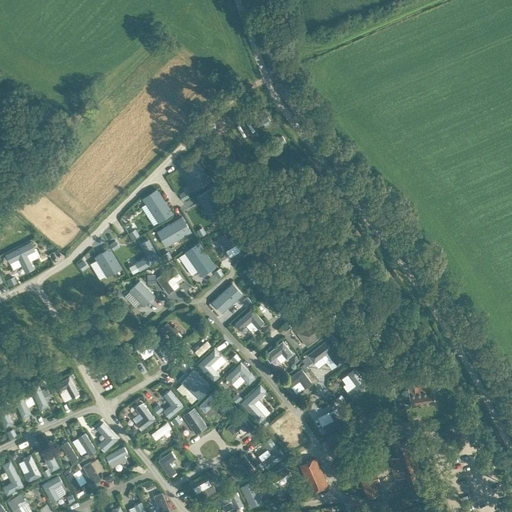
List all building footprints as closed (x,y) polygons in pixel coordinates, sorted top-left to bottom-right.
[(225,234),(218,239),(225,250),(231,246),(237,243),(240,248),(241,250),(248,246),(239,232),(228,239),(225,234)] [(198,240),(184,250),(200,274),(215,264),(198,240)] [(256,268),(267,282),(274,277),(263,263),(256,268)] [(157,278),(168,293),(174,289),(167,279),(178,271),(173,265),(157,278)] [(129,291),(144,306),(155,295),(140,280),(129,291)] [(266,298),(276,312),(295,297),(284,284),(266,298)] [(234,323),(240,330),(251,320),(257,327),(264,322),(252,308),(234,323)] [(297,332),(307,346),(327,332),(316,317),(297,332)] [(162,327),(175,340),(181,334),(177,331),(179,329),(175,325),(173,327),(167,321),(162,327)] [(330,338),(309,355),(314,363),(328,352),(338,365),(346,359),(330,338)] [(265,355),(270,362),(282,352),(287,359),(294,353),(283,340),(265,355)] [(107,360),(117,377),(125,372),(115,356),(107,360)] [(255,377),(241,362),(226,377),(232,383),(241,374),(249,383),(255,377)] [(283,382),(288,389),(300,380),(305,388),(312,383),(304,372),(308,369),(304,363),(300,366),(301,368),(283,382)] [(357,385),(348,392),(353,399),(369,387),(355,368),(348,374),(357,385)] [(432,383),(419,385),(417,375),(408,377),(409,387),(408,387),(408,388),(404,389),(402,390),(401,393),(402,396),(403,398),(406,398),(409,398),(411,405),(435,401),(432,383)] [(66,387),(72,398),(79,394),(69,376),(56,384),(60,391),(66,387)] [(41,408),(49,405),(39,385),(32,388),(41,408)] [(223,412),(230,405),(216,390),(201,405),(206,411),(215,403),(223,412)] [(22,393),(14,397),(23,416),(31,413),(22,393)] [(0,402),(0,415),(6,426),(14,421),(7,409),(12,406),(8,398),(0,402)] [(136,422),(141,429),(155,419),(143,402),(136,407),(143,417),(136,422)] [(257,415),(262,421),(279,408),(274,402),(257,415)] [(183,415),(196,433),(207,426),(194,407),(183,415)] [(323,425),(326,432),(345,423),(338,409),(330,413),(333,420),(323,425)] [(244,425),(249,431),(255,425),(245,413),(228,427),(233,433),(244,425)] [(97,435),(108,448),(117,440),(106,427),(97,435)] [(282,443),(286,448),(304,435),(300,429),(289,437),(287,435),(283,438),(285,441),(282,443)] [(78,437),(89,454),(96,449),(85,432),(78,437)] [(414,456),(408,439),(406,440),(404,434),(397,436),(399,442),(393,443),(396,455),(389,457),(396,477),(401,476),(408,497),(426,492),(415,456),(414,456)] [(338,435),(335,436),(327,441),(333,452),(344,446),(338,435)] [(262,461),(267,468),(284,455),(270,436),(264,441),(272,453),(262,461)] [(60,444),(72,462),(78,457),(67,440),(60,444)] [(110,462),(113,466),(127,459),(125,454),(128,452),(124,446),(106,455),(109,462),(110,462)] [(60,467),(49,447),(41,451),(52,471),(60,467)] [(158,459),(170,476),(176,472),(170,462),(176,457),(171,451),(158,459)] [(24,473),(28,481),(42,475),(31,454),(23,458),(29,470),(24,473)] [(249,475),(256,470),(245,454),(238,458),(249,475)] [(327,485),(315,457),(300,463),(312,491),(327,485)] [(83,465),(93,483),(101,479),(91,460),(83,465)] [(10,461),(3,465),(12,482),(3,487),(7,495),(24,486),(10,461)] [(267,476),(273,486),(291,475),(285,465),(267,476)] [(360,475),(367,497),(379,493),(374,480),(378,479),(376,470),(360,475)] [(66,475),(76,493),(83,489),(72,471),(66,475)] [(52,500),(59,497),(53,487),(62,482),(58,475),(43,484),(52,500)] [(263,501),(252,479),(241,485),(252,506),(263,501)] [(195,493),(199,500),(216,491),(213,484),(195,493)] [(243,504),(235,488),(218,496),(222,503),(231,499),(235,508),(243,504)] [(153,495),(160,511),(167,511),(171,511),(163,491),(153,495)] [(8,501),(14,511),(23,511),(18,504),(25,499),(21,492),(8,501)] [(134,504),(137,511),(146,511),(141,501),(134,504)]
